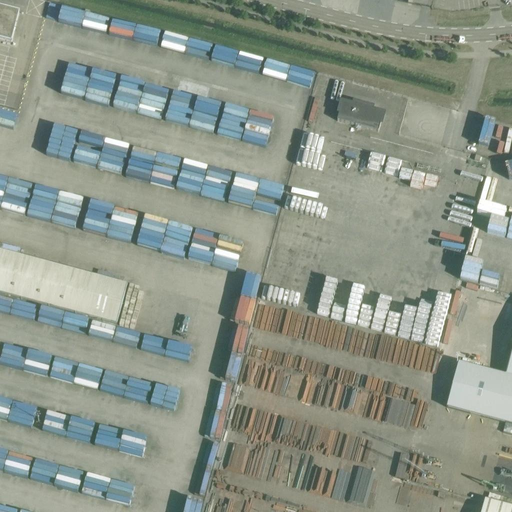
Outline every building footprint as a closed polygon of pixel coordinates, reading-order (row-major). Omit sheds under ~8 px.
[(411,12),(410,18),(422,20),(425,2),(413,0),(411,12)] [(17,13),(9,11),(9,9),(0,6),(0,39),(12,42),(15,27),(14,27),(17,13)] [(229,92),(216,88),(206,122),(220,126),(229,92)] [(353,106),(342,103),(337,121),(378,132),(383,114),(372,111),(372,109),(373,109),(373,108),(354,103),(353,104),(354,104),(353,106)] [(0,293),(117,325),(119,315),(127,285),(0,250),(0,293)] [(0,338),(0,354),(29,360),(33,344),(13,340),(14,339),(0,336),(0,338)] [(82,358),(41,346),(36,363),(76,376),(82,358)] [(110,367),(97,363),(94,376),(107,379),(110,367)] [(463,482),(467,483),(468,481),(473,483),(474,477),(465,474),(463,482)] [(511,511),(511,507),(485,501),(482,511),(511,511)]
